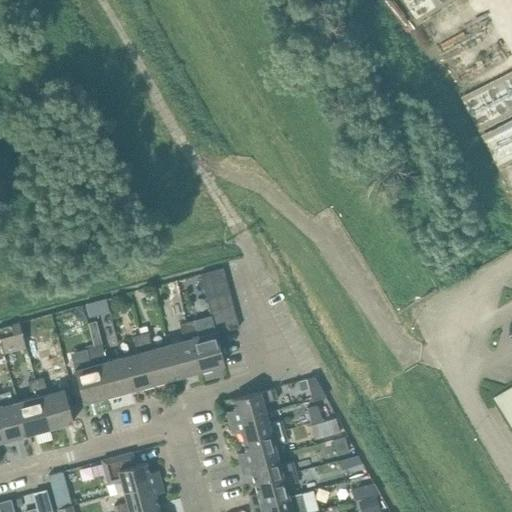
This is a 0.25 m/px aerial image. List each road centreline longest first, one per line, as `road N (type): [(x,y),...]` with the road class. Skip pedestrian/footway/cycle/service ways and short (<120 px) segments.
road 1 (track): [(196,165),(256,183),(337,254),(402,352),(447,361)]
road 2 (track): [(247,249),(100,0)]
road 3 (unclassified): [(511,469),(447,361),(445,336),(450,312),(470,290),(511,266)]
road 4 (residential): [(176,415),(272,368),(238,272),(252,266),(247,249)]
road 5 (residential): [(0,477),(152,432),(176,415)]
